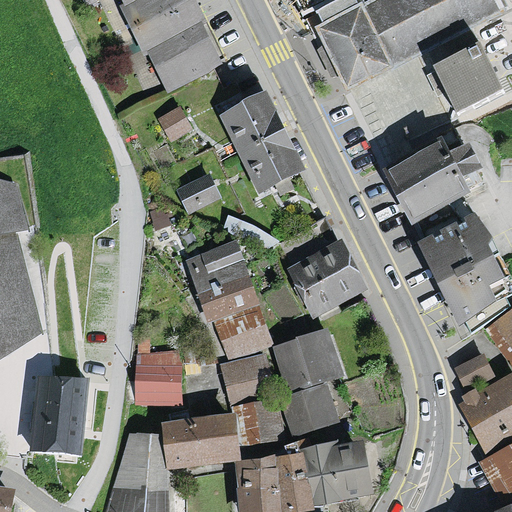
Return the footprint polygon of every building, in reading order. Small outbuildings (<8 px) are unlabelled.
[(201,0),(126,0),(173,96),(234,67),(201,0)] [(511,8),(507,0),(388,0),(326,29),(354,91),(511,13),(511,8)] [(511,62),(504,44),(454,66),(475,112),(511,94),(511,62)] [(242,88),(217,98),(221,108),(246,99),(242,88)] [(270,98),(222,121),(260,198),(306,177),(270,98)] [(185,109),(162,121),(173,142),(196,130),(185,109)] [(444,151),(389,178),(415,230),(470,203),(444,151)] [(216,175),(179,193),(190,216),(227,199),(216,175)] [(0,183),(0,351),(40,331),(13,230),(26,227),(16,186),(0,183)] [(511,288),(477,221),(421,249),(460,327),(511,300),(511,288)] [(245,243),(191,263),(230,360),(279,345),(250,252),(245,243)] [(340,246),(289,272),(314,321),(366,295),(340,246)] [(511,309),(486,328),(511,367),(511,309)] [(332,333),(279,349),(291,392),(345,376),(332,333)] [(188,353),(140,355),(142,408),(189,407),(188,353)] [(484,353),(454,369),(466,392),(496,377),(484,353)] [(272,355),(225,367),(235,407),(282,396),(272,355)] [(511,371),(458,404),(487,457),(511,443),(511,371)] [(103,384),(48,379),(41,452),(96,457),(103,384)] [(334,387),(286,399),(299,444),(346,428),(334,387)] [(284,401),(246,408),(253,446),(290,440),(284,401)] [(232,417),(171,424),(176,469),(238,460),(232,417)] [(176,511),(172,437),(134,434),(110,511),(176,511)] [(301,453),(304,452),(313,505),(374,494),(364,440),(300,450),(301,453)] [(511,443),(487,457),(478,462),(502,502),(511,497),(511,443)] [(301,453),(243,460),(245,511),(296,511),(314,510),(313,505),(304,452),(301,453)] [(0,511),(20,511),(23,496),(0,492),(0,511)]
